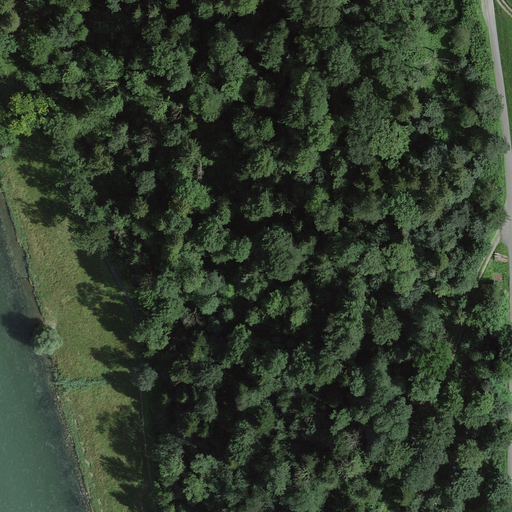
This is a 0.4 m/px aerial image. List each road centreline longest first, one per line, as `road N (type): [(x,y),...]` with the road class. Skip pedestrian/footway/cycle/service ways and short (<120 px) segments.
road 1 (track): [(308,339),(257,70),(228,0)]
road 2 (track): [(6,0),(82,213),(137,316)]
road 3 (track): [(511,220),(464,297),(388,511)]
road 4 (unclassified): [(489,0),(511,228)]
